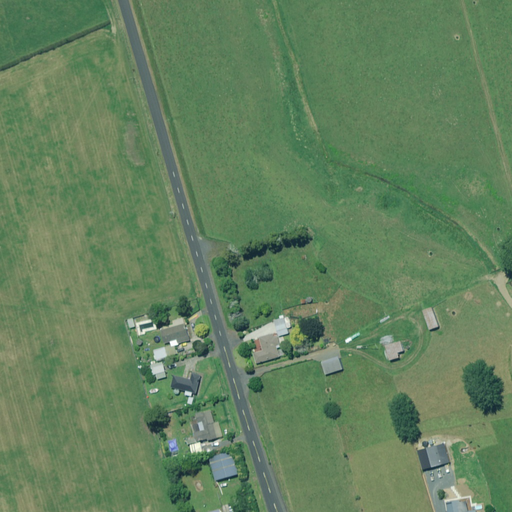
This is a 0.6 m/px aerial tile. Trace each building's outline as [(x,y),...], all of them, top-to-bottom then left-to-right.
[(411,309),(409,305),(413,304),(405,283),(400,285),(395,287),(402,303),(403,303),(406,311),(411,309)] [(440,327),(434,308),(425,311),(431,330),(440,327)] [(290,333),(286,318),(276,320),(280,336),(290,333)] [(192,341),(187,324),(163,330),(166,343),(172,342),(173,346),(192,341)] [(276,337),(275,334),(261,337),(265,350),(255,353),(258,364),(281,358),(278,346),(281,345),(279,336),(276,337)] [(405,351),(402,341),(388,346),(392,360),(401,358),(400,353),(405,351)] [(173,348),(173,346),(167,348),(169,357),(179,354),(177,347),(173,348)] [(167,348),(166,347),(155,350),(158,360),(169,357),(167,348)] [(344,369),(340,356),(323,362),(327,375),(344,369)] [(168,377),(164,362),(152,365),(155,378),(158,377),(159,379),(168,377)] [(198,394),(200,383),(203,384),(204,378),(202,378),(203,375),(195,373),(193,380),(176,375),(173,387),(174,388),(173,390),(176,391),(175,393),(180,394),(181,389),(189,392),(188,395),(191,396),(192,392),(198,394)] [(216,423),(212,410),(198,414),(200,423),(194,425),(199,442),(209,439),(210,440),(224,436),(220,421),(216,423)] [(205,452),(201,442),(192,445),(195,455),(205,452)] [(241,474),(234,451),(211,458),(218,481),(241,474)] [(465,511),(463,511),(462,500),(448,503),(449,509),(440,510),(440,511),(479,511),(479,510),(465,511)]
